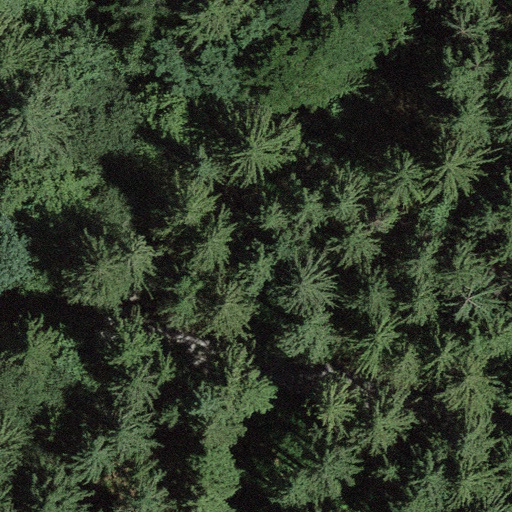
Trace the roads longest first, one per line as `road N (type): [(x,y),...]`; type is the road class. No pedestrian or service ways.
road 1 (track): [(0,278),(511,441)]
road 2 (track): [(511,290),(248,127),(101,0)]
